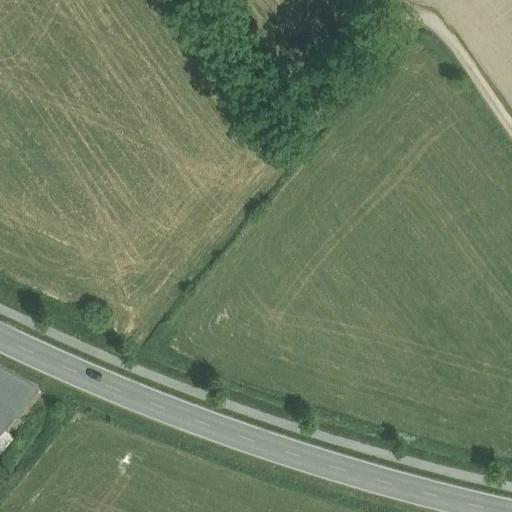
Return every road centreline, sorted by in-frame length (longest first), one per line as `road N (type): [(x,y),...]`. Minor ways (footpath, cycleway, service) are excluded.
road 1 (secondary): [(505,511),(239,436),(0,336)]
road 2 (track): [(511,127),(433,22),(420,15),(405,24)]
